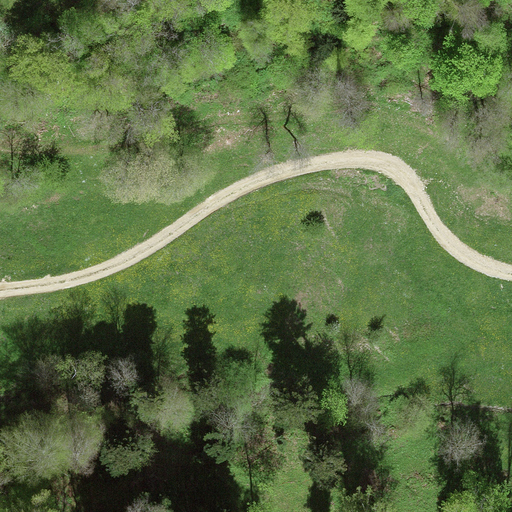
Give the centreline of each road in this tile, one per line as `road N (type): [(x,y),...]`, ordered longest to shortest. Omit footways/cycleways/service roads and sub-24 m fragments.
road 1 (track): [(511,273),(479,267),(450,245),(403,172),(354,157),(309,162),(236,187),(127,257),(0,292)]
road 2 (track): [(0,145),(48,152),(110,146),(212,122),(370,106),(511,156)]
